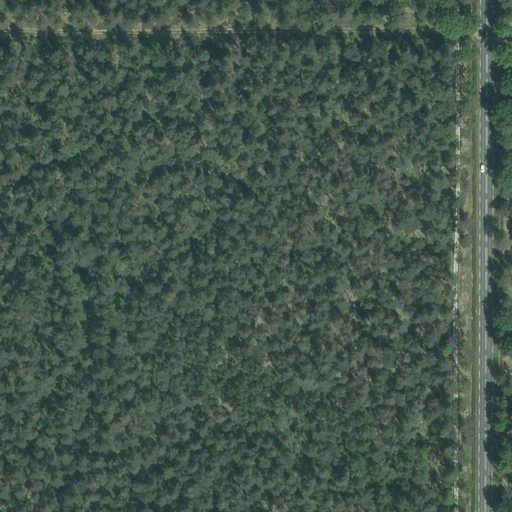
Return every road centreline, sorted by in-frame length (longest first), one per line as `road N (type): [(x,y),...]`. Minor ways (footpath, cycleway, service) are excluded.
road 1 (track): [(0,30),(511,32)]
road 2 (primary): [(486,511),(487,0)]
